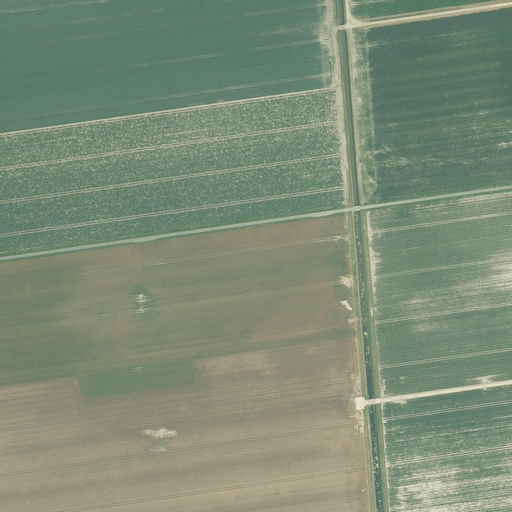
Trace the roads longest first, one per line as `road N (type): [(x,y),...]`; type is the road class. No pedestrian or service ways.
road 1 (unclassified): [(0,259),(511,187)]
road 2 (track): [(511,3),(349,26),(347,0)]
